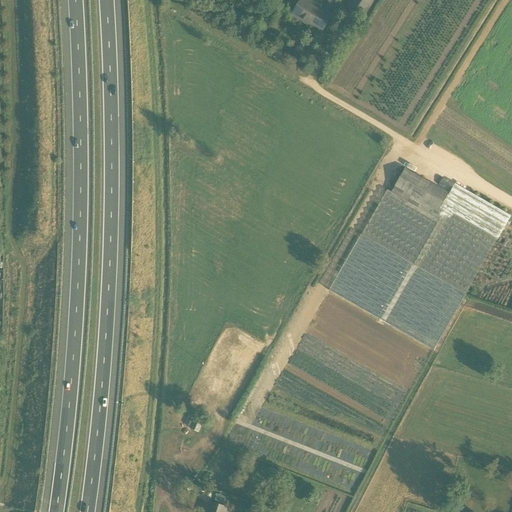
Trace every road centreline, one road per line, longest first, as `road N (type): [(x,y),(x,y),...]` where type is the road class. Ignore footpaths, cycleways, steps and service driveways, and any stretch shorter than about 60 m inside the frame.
road 1 (motorway): [(87,511),(111,237),(106,0)]
road 2 (motorway): [(75,0),(78,258),(56,511)]
road 3 (unclassified): [(511,205),(308,82)]
road 4 (track): [(171,0),(308,82)]
